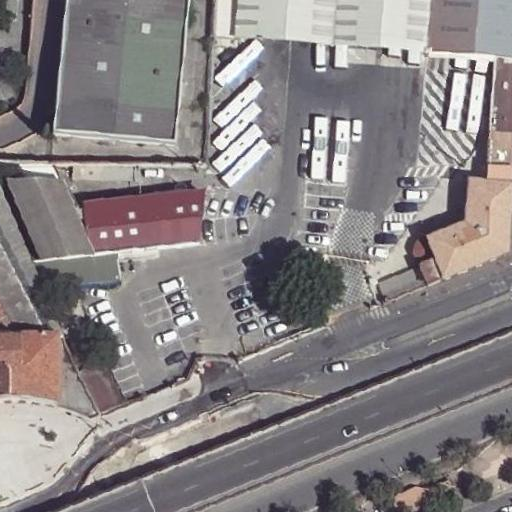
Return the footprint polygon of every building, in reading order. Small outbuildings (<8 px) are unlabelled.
[(175,147),(188,0),(65,0),(56,101),(53,135),(175,147)] [(214,0),(212,36),(238,37),(240,0),(214,0)] [(511,58),(511,0),(240,0),(238,37),(478,56),(493,58),(511,58)] [(484,161),(493,58),(478,56),(467,167),(475,161),(484,161)] [(511,184),(511,181),(511,58),(493,58),(484,161),(475,161),(467,167),(467,180),(511,184)] [(507,255),(511,184),(467,180),(463,224),(425,239),(433,260),(441,281),(507,255)] [(8,184),(40,263),(75,259),(78,285),(120,280),(118,255),(199,246),(206,193),(73,209),(63,185),(8,184)] [(89,422),(98,419),(75,372),(42,292),(30,264),(0,189),(0,405),(10,404),(38,407),(58,410),(74,415),(89,422)] [(418,267),(433,260),(425,239),(415,243),(412,252),(418,267)] [(40,263),(30,264),(40,289),(78,285),(75,259),(40,263)] [(426,287),(441,281),(433,260),(418,267),(426,287)] [(98,419),(131,406),(111,357),(75,372),(98,419)] [(423,511),(428,500),(424,491),(415,489),(398,496),(392,504),(394,511),(423,511)]
